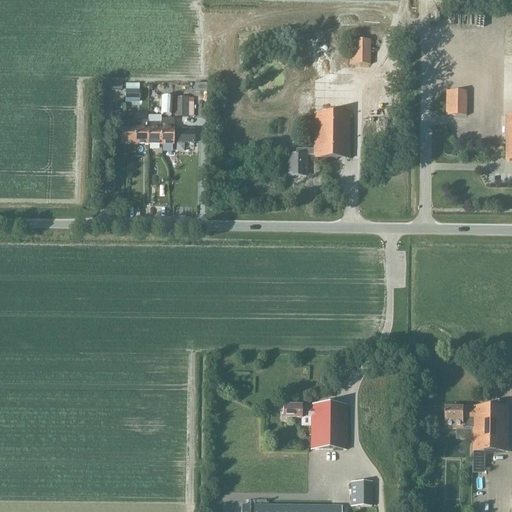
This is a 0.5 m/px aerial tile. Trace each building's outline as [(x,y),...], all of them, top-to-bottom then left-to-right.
[(370,65),(370,41),(349,40),(349,65),(370,65)] [(111,84),(112,97),(123,96),(123,83),(111,84)] [(97,88),(97,108),(105,108),(105,88),(97,88)] [(124,90),(124,102),(138,102),(138,91),(124,90)] [(467,116),(467,92),(446,92),(446,116),(467,116)] [(175,97),(175,117),(193,117),(193,101),(188,101),(188,97),(175,97)] [(170,116),(170,98),(160,98),(160,116),(170,116)] [(313,150),(305,150),(296,150),(296,156),(288,156),(287,177),(306,178),(306,156),(313,156),(313,159),(348,159),(349,115),(313,115),(313,150)] [(194,130),(173,130),(173,120),(160,120),(160,123),(160,146),(173,146),(173,143),(194,143),(194,130)] [(147,123),(147,121),(134,121),(134,122),(134,145),(147,145),(147,124),(147,123)] [(120,145),(134,145),(134,122),(128,122),(128,129),(121,129),(120,145)] [(160,146),(160,123),(147,123),(147,124),(147,145),(160,146)] [(381,152),(381,143),(370,143),(369,152),(381,152)] [(301,406),(283,406),(282,419),(301,420),(301,418),(311,418),(310,450),(346,451),(346,406),(311,406),(311,407),(301,406)] [(445,421),(445,429),(463,430),(463,429),(473,429),(473,452),(508,453),(509,408),(473,408),(473,411),(463,411),(463,409),(445,408),(445,421)] [(371,507),(371,483),(350,483),(350,507),(371,507)]
